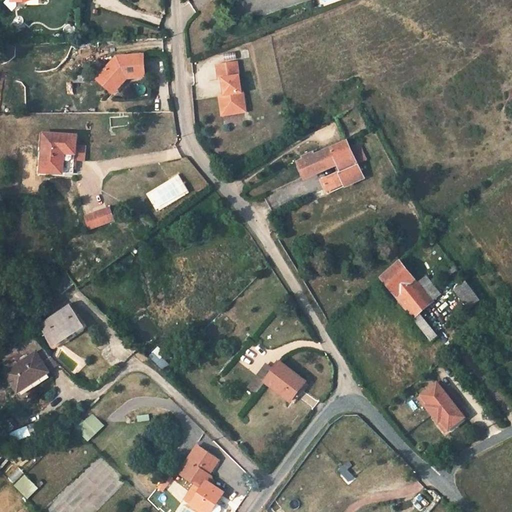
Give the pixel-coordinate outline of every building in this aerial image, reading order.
[(10,15),(4,18),(15,25),(17,18),(27,17),(27,11),(39,10),(38,0),(8,0),(12,2),(10,15)] [(115,60),(101,76),(116,91),(127,80),(145,80),(143,58),(115,60)] [(220,96),(223,116),(246,112),(243,93),(242,93),(237,63),(217,66),(219,80),(223,79),(224,85),(226,85),(228,95),(225,95),(220,96)] [(101,76),(95,82),(111,96),(116,91),(101,76)] [(36,166),(67,167),(68,155),(70,140),(70,132),(39,130),(36,166)] [(342,182),(327,187),(331,197),(348,191),(349,195),(367,187),(346,134),(325,143),(330,156),(324,159),(300,169),(302,173),(307,184),(338,172),(342,182)] [(70,140),(68,155),(78,156),(79,141),(70,140)] [(146,192),(155,210),(189,194),(180,176),(146,192)] [(105,204),(99,205),(105,221),(111,219),(105,204)] [(84,228),(105,221),(99,205),(79,212),(84,228)] [(54,274),(57,280),(59,283),(58,284),(63,292),(77,283),(66,266),(54,274)] [(421,321),(433,310),(418,291),(402,270),(380,288),(413,328),(421,321)] [(443,300),(429,282),(418,291),(433,310),(443,300)] [(457,302),(469,319),(482,309),(470,293),(457,302)] [(77,325),(65,306),(37,325),(49,340),(63,331),(64,333),(77,325)] [(439,342),(421,321),(413,328),(430,349),(439,342)] [(148,357),(162,370),(172,360),(157,347),(148,357)] [(36,353),(48,372),(59,365),(44,348),(36,353)] [(48,372),(36,353),(5,374),(18,392),(48,372)] [(281,363),(274,372),(265,383),(290,401),(305,381),(281,363)] [(266,366),(258,377),(265,383),(274,372),(266,366)] [(257,393),(265,383),(258,377),(249,387),(257,393)] [(447,398),(440,389),(437,392),(444,401),(447,398)] [(432,424),(455,405),(449,397),(447,398),(444,401),(437,392),(421,404),(429,413),(426,416),(432,424)] [(429,413),(421,404),(418,407),(426,416),(429,413)] [(464,426),(457,416),(460,414),(462,412),(455,405),(432,424),(438,431),(441,429),(449,438),(464,426)] [(467,423),(460,414),(457,416),(464,426),(467,423)] [(76,424),(90,438),(102,425),(92,415),(85,422),(81,418),(76,424)] [(13,442),(31,437),(28,427),(10,432),(13,442)] [(449,438),(441,429),(438,431),(446,441),(449,438)] [(197,481),(204,486),(191,505),(201,511),(220,511),(222,510),(221,507),(217,504),(224,493),(212,485),(214,483),(212,476),(210,475),(220,461),(199,446),(181,472),(182,475),(193,482),(195,480),(197,481)] [(348,484),(358,475),(347,462),(336,472),(348,484)] [(18,467),(7,477),(13,484),(24,474),(18,467)] [(165,493),(172,477),(164,473),(156,489),(165,493)] [(13,485),(27,500),(38,489),(24,474),(13,485)] [(191,505),(204,486),(197,481),(184,500),(191,505)]
